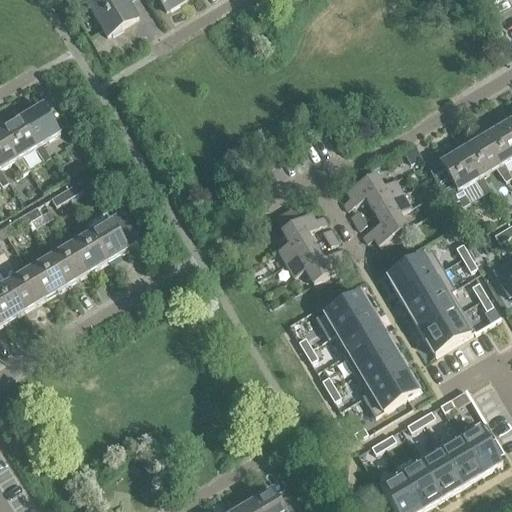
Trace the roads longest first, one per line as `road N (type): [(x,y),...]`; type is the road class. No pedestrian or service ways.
road 1 (residential): [(318,181),(511,74)]
road 2 (residential): [(0,381),(149,292)]
